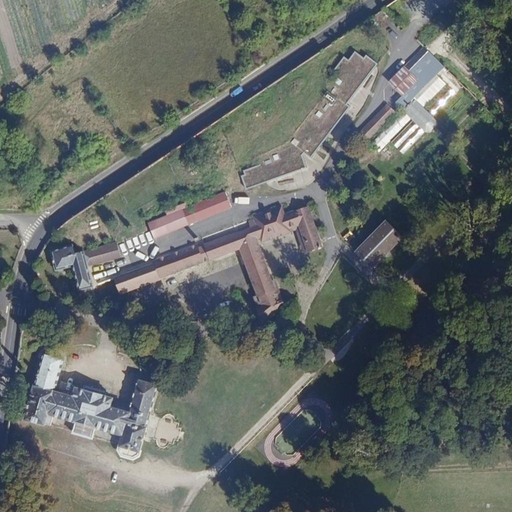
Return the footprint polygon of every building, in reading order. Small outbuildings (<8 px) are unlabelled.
[(425,48),(405,67),(418,80),(429,68),(436,75),(444,67),(425,48)] [(340,88),(334,96),(347,107),(380,67),(366,56),(363,59),(356,53),(349,62),(344,58),(334,71),(339,75),(333,83),(340,88)] [(389,83),(402,95),(418,80),(405,67),(389,83)] [(418,80),(402,95),(395,102),(403,111),(371,145),(379,153),(446,84),(436,75),(429,68),(418,80)] [(450,88),(424,116),(429,121),(456,94),(450,88)] [(331,94),(292,143),(312,159),(351,110),(347,107),(334,96),(331,94)] [(387,105),(360,132),(368,140),(395,113),(387,105)] [(245,120),(229,131),(231,134),(224,139),(229,145),(235,141),(237,144),(254,132),(245,120)] [(413,123),(397,139),(402,146),(419,129),(413,123)] [(301,155),(242,177),(247,191),(306,169),(301,155)] [(190,207),(196,222),(231,208),(230,207),(225,194),(190,207)] [(313,240),(306,242),(309,251),(321,247),(307,208),(284,216),(281,208),(255,217),(256,221),(250,222),(252,228),(198,248),(198,246),(152,262),(153,265),(159,279),(240,249),(258,296),(254,298),(258,307),(257,308),(263,323),(282,308),(256,238),(261,237),(263,240),(289,231),(287,227),(299,223),(300,227),(307,224),(313,240)] [(146,224),(150,237),(151,241),(188,228),(182,210),(146,224)] [(356,253),(373,269),(402,239),(386,223),(356,253)] [(300,227),(306,242),(313,240),(307,224),(300,227)] [(71,247),(50,252),(56,271),(73,267),(79,291),(92,287),(87,266),(119,258),(116,244),(73,254),(71,247)] [(160,283),(153,265),(113,279),(120,297),(160,283)] [(53,415),(75,421),(96,427),(123,435),(118,449),(121,454),(133,458),(138,456),(142,442),(150,413),(158,385),(139,379),(129,412),(111,407),(113,399),(106,396),(106,392),(85,386),(84,390),(77,389),(74,397),(54,392),(64,358),(44,353),(26,419),(45,424),(46,424),(49,425),(53,415)] [(223,366),(211,373),(214,377),(226,371),(223,366)] [(96,427),(75,421),(72,432),(93,438),(96,427)]
